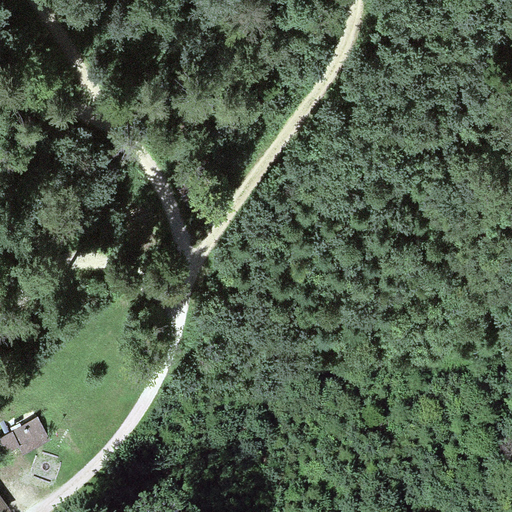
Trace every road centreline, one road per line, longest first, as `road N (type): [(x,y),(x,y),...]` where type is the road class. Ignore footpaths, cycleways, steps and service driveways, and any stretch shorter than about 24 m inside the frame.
road 1 (track): [(88,474),(142,407),(176,346),(185,293),(177,211),(154,169),(113,126)]
road 2 (track): [(185,293),(229,205),(335,65),(357,0)]
road 3 (track): [(181,315),(146,280),(113,262),(78,258),(53,266),(0,323)]
road 4 (track): [(113,126),(35,0)]
